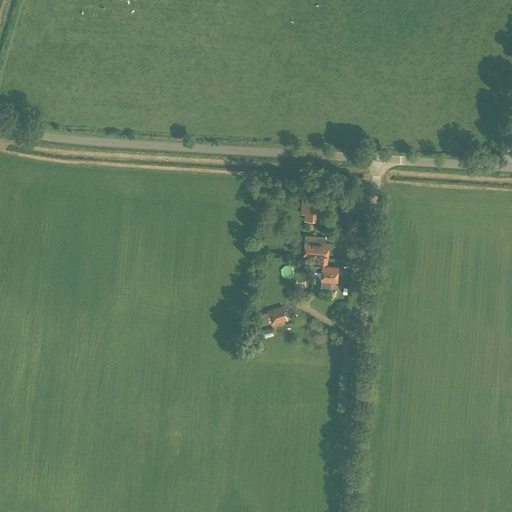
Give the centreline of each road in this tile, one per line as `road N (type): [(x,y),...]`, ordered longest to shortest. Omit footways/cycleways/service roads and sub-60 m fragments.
road 1 (unclassified): [(376,159),(56,138),(0,126)]
road 2 (unclassified): [(348,511),(376,159)]
road 3 (unclassified): [(504,167),(376,159)]
